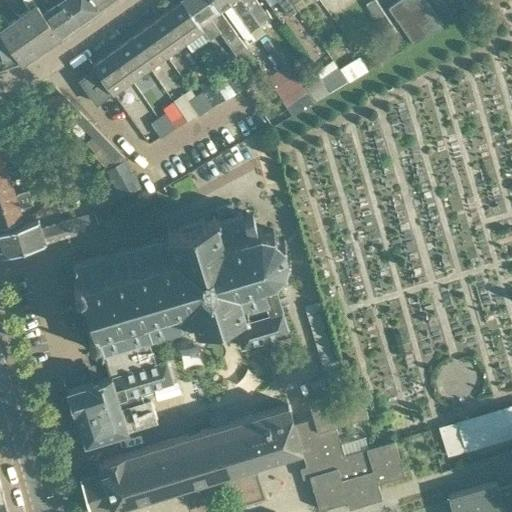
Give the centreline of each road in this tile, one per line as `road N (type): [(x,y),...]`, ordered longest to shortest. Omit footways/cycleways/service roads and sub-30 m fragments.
road 1 (residential): [(0,88),(54,61),(139,0)]
road 2 (residential): [(40,511),(0,372)]
